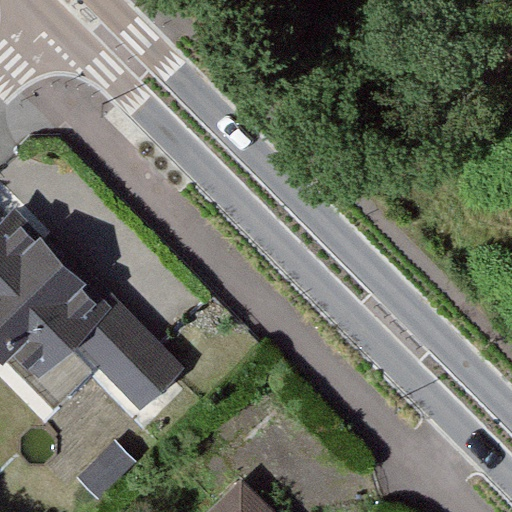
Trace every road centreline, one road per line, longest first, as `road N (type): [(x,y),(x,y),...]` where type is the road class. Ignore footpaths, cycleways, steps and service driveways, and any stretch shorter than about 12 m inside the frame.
road 1 (tertiary): [(52,18),(511,478)]
road 2 (tertiary): [(511,409),(104,0)]
